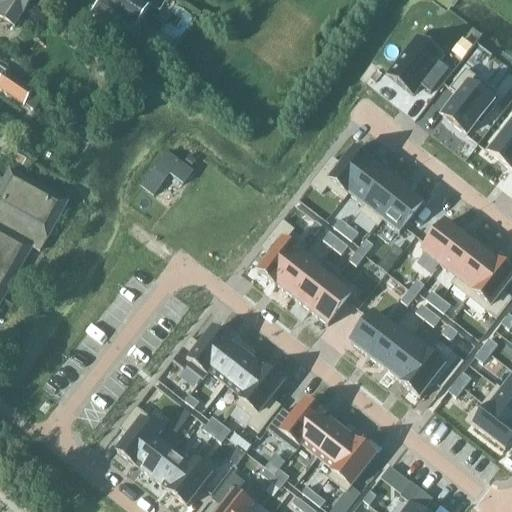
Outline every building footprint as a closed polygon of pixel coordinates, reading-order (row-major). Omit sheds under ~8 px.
[(32,0),(0,0),(0,18),(15,28),(32,0)] [(136,28),(150,7),(138,0),(100,0),(98,4),(136,28)] [(418,40),(388,78),(413,98),(421,88),(431,96),(449,73),(439,65),(443,60),(418,40)] [(91,68),(96,71),(83,90),(104,104),(123,76),(101,62),(97,60),(91,68)] [(459,100),(443,121),(466,138),(478,123),(481,126),(494,110),(490,107),(498,97),(466,72),(450,92),(459,100)] [(0,82),(0,92),(23,108),(24,107),(34,113),(43,100),(5,75),(0,82)] [(501,142),(489,157),(511,174),(511,124),(510,123),(498,139),(501,142)] [(331,161),(310,188),(321,197),(327,190),(343,202),(372,166),(354,152),(341,168),(331,161)] [(165,153),(139,186),(151,195),(167,174),(180,185),(190,173),(165,153)] [(190,170),(195,163),(189,158),(184,166),(190,170)] [(372,166),(343,202),(344,203),(349,197),(363,209),(359,215),(360,216),(388,180),(372,167),(373,167),(372,166)] [(0,306),(32,249),(40,253),(67,204),(10,172),(4,181),(0,188),(0,306)] [(388,180),(360,216),(378,230),(382,224),(406,194),(388,180)] [(406,194),(382,224),(400,237),(423,207),(406,194)] [(324,209),(317,218),(326,225),(333,216),(324,209)] [(342,222),(334,232),(343,238),(350,229),(342,222)] [(313,223),(306,233),(314,239),(322,230),(313,223)] [(446,225),(422,255),(439,268),(462,238),(446,225)] [(350,229),(343,238),(351,245),(358,235),(350,229)] [(331,237),(323,246),(331,253),(339,243),(331,237)] [(462,238),(439,268),(456,282),(480,251),(462,238)] [(282,243),(258,275),(276,289),(300,257),(282,243)] [(339,243),(331,253),(340,259),(347,250),(339,243)] [(364,246),(358,254),(367,261),(374,253),(364,246)] [(480,251),(456,282),(452,287),(470,301),(498,265),(497,264),(497,265),(480,251)] [(358,254),(351,262),(361,270),(367,261),(358,254)] [(300,257),(276,289),(277,289),(293,301),(317,271),(301,259),(301,258),(300,257)] [(511,275),(498,265),(470,301),(497,323),(511,302),(503,296),(511,283),(511,275)] [(317,271),(293,301),(310,315),(334,285),(317,271)] [(409,281),(403,289),(412,297),(419,289),(409,281)] [(334,285),(310,315),(328,329),(352,299),(334,285)] [(403,289),(396,298),(406,305),(412,297),(403,289)] [(430,292),(423,301),(431,308),(439,298),(430,292)] [(439,298),(431,308),(439,314),(447,305),(439,298)] [(419,306),(412,315),(420,322),(427,312),(419,306)] [(427,312),(420,322),(428,328),(436,319),(427,312)] [(456,312),(448,321),(457,328),(464,318),(456,312)] [(511,319),(505,314),(499,323),(508,330),(511,325),(511,319)] [(375,316),(351,346),(368,359),(391,330),(375,316)] [(444,326),(437,335),(446,342),(453,332),(444,326)] [(391,330),(368,359),(385,373),(408,343),(391,330)] [(191,341),(173,364),(183,372),(186,369),(202,382),(231,346),(213,332),(200,348),(191,341)] [(408,343),(385,373),(402,386),(402,387),(402,388),(430,351),(413,337),(408,343)] [(485,340),(478,348),(488,356),(494,347),(485,340)] [(231,346),(202,382),(203,383),(209,375),(225,388),(248,359),(246,358),(239,353),(240,352),(238,351),(238,352),(231,347),(232,346),(231,346)] [(478,348),(472,357),(481,364),(488,356),(478,348)] [(430,351),(402,388),(420,402),(433,385),(442,392),(464,366),(453,357),(447,364),(430,351)] [(248,359),(225,388),(241,401),(235,408),(236,409),(265,372),(264,372),(257,367),(258,367),(257,366),(256,366),(250,361),(250,360),(248,359)] [(265,372),(236,409),(253,422),(248,428),(259,436),(280,410),(271,402),(283,386),(265,372)] [(458,374),(452,382),(461,390),(468,382),(458,374)] [(497,389),(496,390),(511,402),(511,381),(502,393),(497,389)] [(452,382),(445,391),(455,398),(461,390),(452,382)] [(511,402),(496,390),(483,407),(511,429),(511,402)] [(190,398),(185,405),(194,412),(199,406),(190,398)] [(283,413),(268,433),(295,455),(324,418),(306,404),(293,421),(283,413)] [(487,412),(474,429),(505,453),(511,444),(511,429),(483,407),(482,408),(487,412)] [(181,409),(176,416),(186,423),(191,417),(181,409)] [(130,438),(117,454),(135,468),(163,432),(136,410),(121,430),(130,438)] [(324,418),(295,455),(296,455),(302,448),(318,460),(341,431),(339,430),(338,430),(332,425),(331,424),(330,424),(324,419),(324,418)] [(212,420),(208,426),(217,434),(222,428),(212,420)] [(208,426),(203,433),(212,440),(217,434),(208,426)] [(222,428),(217,434),(226,441),(231,435),(222,428)] [(341,431),(318,460),(334,473),(328,481),(329,481),(358,445),(357,444),(356,445),(350,440),(350,439),(349,438),(342,433),(341,431)] [(163,432),(135,468),(136,469),(136,468),(143,473),(142,474),(143,475),(144,475),(150,480),(152,482),(175,453),(158,440),(164,433),(163,432)] [(217,434),(212,440),(221,447),(226,441),(217,434)] [(358,445),(329,481),(347,495),(375,459),(358,445)] [(175,453),(152,482),(154,483),(161,488),(160,488),(162,490),(162,489),(169,494),(168,495),(169,495),(198,459),(197,458),(191,465),(175,453)] [(198,459),(169,495),(187,509),(215,473),(198,459)] [(411,486),(390,469),(381,481),(401,497),(402,497),(408,489),(411,486)] [(266,472),(261,478),(270,485),(276,479),(275,479),(266,472)] [(280,473),(275,479),(276,479),(285,486),(289,481),(280,473)] [(276,479),(270,485),(280,493),(285,486),(276,479)] [(410,506),(405,511),(425,511),(433,503),(411,486),(408,489),(401,499),(410,506)] [(238,490),(221,511),(249,511),(256,504),(238,490)] [(307,490),(302,497),(311,504),(316,498),(307,490)] [(370,494),(363,504),(369,509),(377,499),(370,494)] [(316,498),(311,504),(321,511),(326,505),(316,498)] [(298,501),(293,508),(299,511),(304,511),(308,509),(298,501)]
